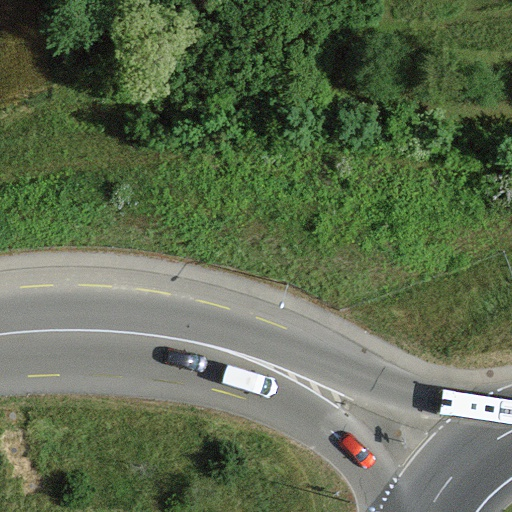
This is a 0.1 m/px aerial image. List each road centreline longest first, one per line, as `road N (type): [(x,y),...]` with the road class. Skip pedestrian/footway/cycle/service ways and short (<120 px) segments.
road 1 (primary): [(311,385),(233,354),(138,334),(0,336)]
road 2 (primary): [(511,433),(311,385)]
road 3 (primary): [(311,385),(370,447),(412,511)]
